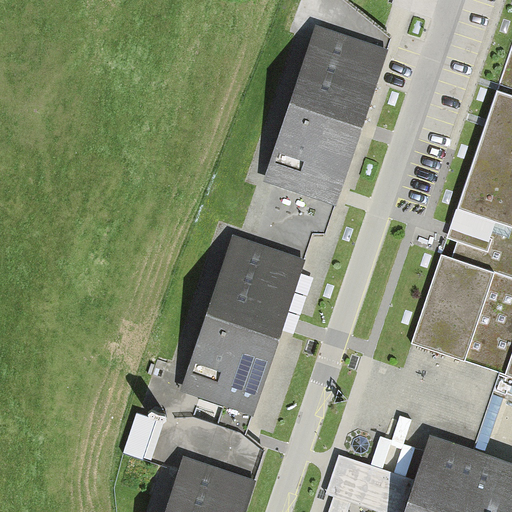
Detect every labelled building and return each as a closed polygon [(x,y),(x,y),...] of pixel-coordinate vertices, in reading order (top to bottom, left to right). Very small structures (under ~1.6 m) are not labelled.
[(262,170),(335,196),(388,45),(316,19),(262,170)] [(511,51),(416,352),(511,382),(511,51)] [(183,383),(255,408),(309,258),(236,232),(183,383)] [(511,511),(511,465),(434,439),(417,482),(338,453),(325,498),(360,509),(358,511),(511,511)] [(162,511),(244,511),(255,482),(182,456),(162,511)]
